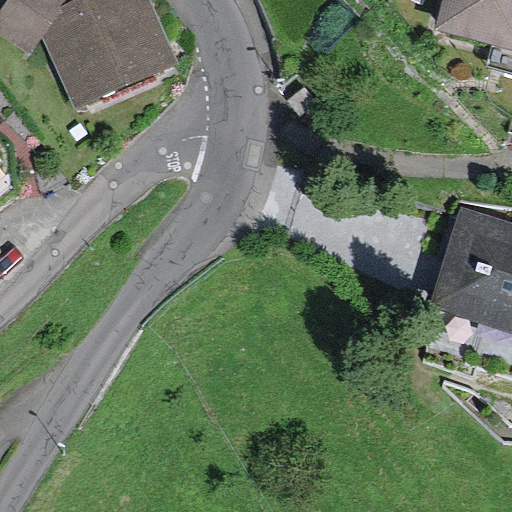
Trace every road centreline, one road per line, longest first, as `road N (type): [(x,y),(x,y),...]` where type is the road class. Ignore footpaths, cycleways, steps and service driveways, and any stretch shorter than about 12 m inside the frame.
road 1 (residential): [(0,509),(224,180),(229,137)]
road 2 (residential): [(229,137),(178,139),(153,154),(0,309)]
road 3 (residential): [(202,0),(233,77),(229,137)]
